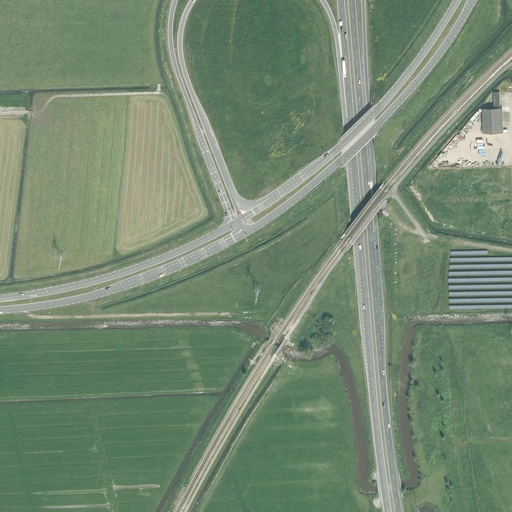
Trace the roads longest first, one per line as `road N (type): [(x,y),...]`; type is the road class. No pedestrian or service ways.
road 1 (trunk): [(351,133),(387,511)]
road 2 (trunk): [(242,234),(306,190),(375,126),(473,0)]
road 3 (trunk): [(398,511),(371,247)]
road 4 (trunk): [(457,0),(374,112),(280,194)]
road 5 (trunk): [(0,310),(101,293),(242,234)]
road 6 (trunk): [(371,247),(351,0)]
road 7 (trunk): [(371,247),(362,0)]
road 8 (trunk): [(233,224),(125,271),(0,298)]
road 9 (trunk): [(175,0),(174,61),(233,224)]
road 10 (trunk): [(227,184),(181,60),(192,0)]
road 11 (track): [(0,112),(41,111),(56,96),(158,92),(158,85)]
road 12 (trunk): [(323,0),(351,133)]
road 13 (trunk): [(340,0),(351,133)]
